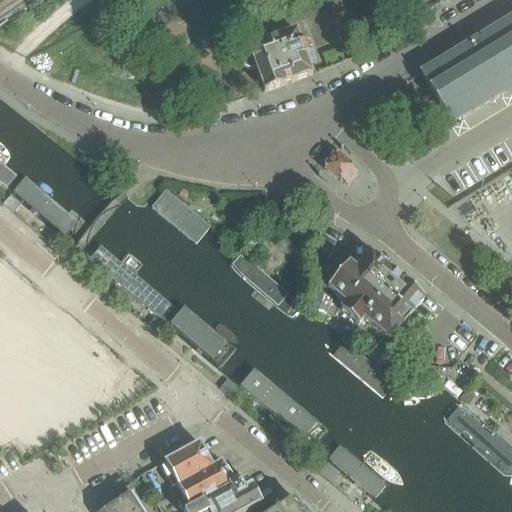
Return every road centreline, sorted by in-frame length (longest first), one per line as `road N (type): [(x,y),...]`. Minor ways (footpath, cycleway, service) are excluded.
road 1 (unclassified): [(271,150),(216,160),(159,152),(71,116),(0,74)]
road 2 (residential): [(206,402),(0,231)]
road 3 (unclassified): [(319,119),(501,0)]
road 4 (residential): [(206,402),(183,427),(50,495)]
road 5 (residential): [(338,511),(206,402)]
road 6 (unclassified): [(384,230),(511,339)]
road 7 (unknown): [(0,433),(147,354)]
road 8 (unclassified): [(384,230),(384,176),(319,119)]
road 9 (unclassified): [(271,150),(350,216),(384,230)]
